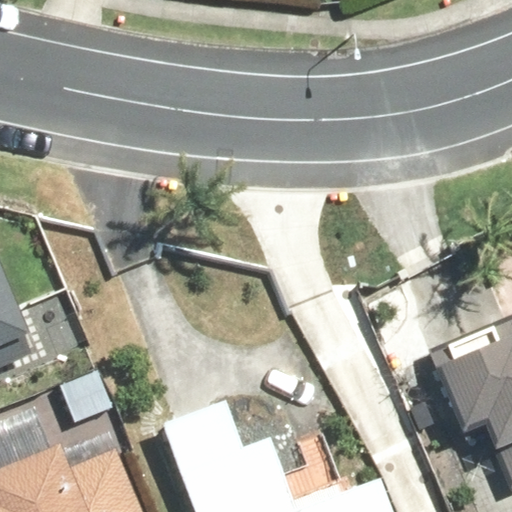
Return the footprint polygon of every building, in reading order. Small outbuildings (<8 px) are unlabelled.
[(0,370),(28,360),(0,289),(0,370)] [(511,331),(421,371),(450,437),(470,429),(481,454),(511,440),(511,331)] [(88,372),(40,393),(62,443),(110,422),(88,372)] [(211,404),(152,427),(185,511),(380,511),(369,482),(289,511),(285,511),(258,440),(230,451),(211,404)] [(0,511),(134,511),(109,450),(57,472),(46,447),(0,466),(0,511)]
